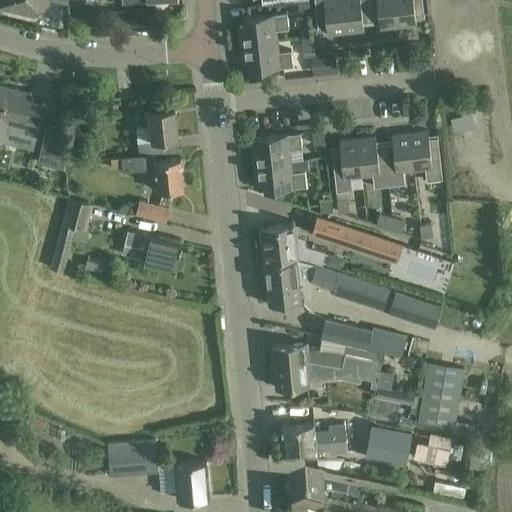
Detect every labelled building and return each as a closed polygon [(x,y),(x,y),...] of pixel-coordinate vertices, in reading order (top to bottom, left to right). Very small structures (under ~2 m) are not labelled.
[(0,0),(0,6),(16,10),(17,7),(33,11),(35,2),(41,3),(41,0),(0,0)] [(310,10),(309,0),(297,0),(299,12),(310,10)] [(346,32),(342,0),(314,0),(318,27),(327,26),(328,34),(346,32)] [(363,22),(371,21),(368,0),(342,0),(346,32),(364,30),(363,22)] [(399,26),(395,0),(368,0),(371,21),(379,20),(380,28),(399,26)] [(415,16),(424,15),(422,0),(395,0),(399,26),(416,24),(415,16)] [(287,12),(246,17),(247,25),(239,26),(241,44),(278,40),(276,29),(289,28),(287,12)] [(315,49),(313,36),(302,38),(304,51),(315,49)] [(279,51),(278,40),(241,44),(243,63),(251,62),(252,70),(293,66),(291,50),(279,51)] [(332,75),(313,77),(313,85),(332,84),(332,75)] [(0,84),(0,120),(8,122),(3,139),(19,143),(21,135),(35,139),(44,106),(29,103),(32,93),(0,84)] [(144,109),(146,125),(136,126),(139,154),(155,152),(179,150),(177,136),(179,136),(175,106),(144,109)] [(65,168),(59,123),(47,124),(43,142),(47,143),(42,162),(65,168)] [(325,142),(323,129),(312,131),(314,144),(325,142)] [(428,130),(410,132),(414,169),(425,168),(426,180),(442,179),(438,137),(429,138),(428,130)] [(252,146),(254,164),(303,159),(300,132),(259,137),(260,145),(252,146)] [(414,169),(410,132),(392,134),(393,142),(385,143),(390,185),(405,183),(403,171),(414,169)] [(390,185),(385,143),(377,144),(376,136),(358,138),(362,175),(373,174),(374,186),(390,185)] [(362,175),(358,138),(339,140),(340,148),(332,149),(336,191),(352,189),(351,176),(362,175)] [(66,160),(91,158),(89,146),(65,148),(66,160)] [(181,158),(157,160),(155,152),(139,154),(122,157),(111,158),(112,169),(123,168),(123,171),(154,168),(157,191),(184,188),(181,158)] [(307,186),(305,170),(310,169),(309,158),(303,159),(254,164),(256,183),(264,182),(265,190),(307,186)] [(69,197),(66,207),(50,267),(64,271),(76,227),(87,230),(94,204),(69,197)] [(333,210),(331,197),(320,198),(322,212),(333,210)] [(348,197),(337,198),(339,212),(350,210),(348,197)] [(166,221),(170,207),(140,199),(136,213),(166,221)] [(405,221),(392,217),(380,213),(377,223),(401,231),(405,221)] [(313,230),(312,233),(343,243),(395,260),(396,260),(402,243),(401,243),(318,216),(313,230)] [(432,223),(420,224),(422,237),(433,236),(432,223)] [(294,224),(261,228),(265,260),(297,256),(301,256),(323,263),(327,250),(306,244),(305,235),(295,232),(294,224)] [(176,267),(182,242),(125,228),(123,236),(127,237),(122,254),(176,267)] [(439,315),(442,305),(442,304),(384,286),(301,259),(265,263),(270,304),(301,301),(299,282),(311,281),(333,288),(332,292),(435,326),(439,315)] [(373,325),(372,329),(325,317),(321,335),(323,336),(344,341),(385,351),(403,355),(408,334),(373,325)] [(306,343),(273,346),(275,363),(307,361),(332,365),(341,366),(345,353),(367,358),(378,361),(383,362),(385,351),(344,341),(323,336),(321,349),(306,347),(306,343)] [(307,361),(275,363),(277,386),(315,383),(315,379),(333,377),(336,377),(338,377),(361,383),(362,377),(373,379),(377,380),(380,370),(380,369),(376,368),(378,361),(367,358),(345,353),(341,366),(332,365),(307,361)] [(452,433),(478,439),(481,424),(456,419),(465,367),(428,360),(418,421),(453,428),(452,433)] [(380,369),(380,370),(376,385),(391,388),(394,372),(380,369)] [(314,422),(282,425),(284,443),(345,437),(344,423),(328,425),(328,429),(315,430),(314,422)] [(373,425),(367,453),(405,460),(410,432),(373,425)] [(355,436),(345,437),(284,443),(285,461),(318,457),(317,451),(331,449),(331,453),(346,452),(356,451),(355,436)] [(108,441),(110,475),(161,471),(160,467),(158,438),(108,441)] [(175,463),(175,466),(178,499),(210,496),(207,460),(175,463)] [(358,504),(361,493),(322,485),(289,487),(291,511),(323,511),(322,498),(330,498),(358,504)]
